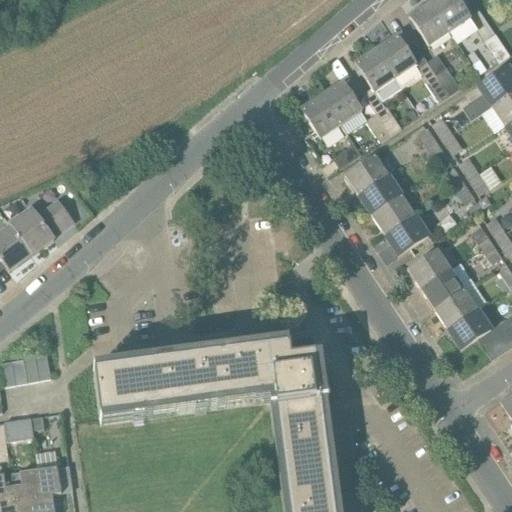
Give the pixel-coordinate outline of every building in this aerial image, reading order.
[(438,0),(430,6),(449,35),(470,22),(454,0),(438,0)] [(428,49),(449,35),(430,6),(409,20),(428,49)] [(395,82),(415,68),(396,39),(376,52),(395,82)] [(509,60),(495,39),(484,46),(498,67),(509,60)] [(375,96),(395,82),(376,52),(354,66),(371,92),(363,97),(376,117),(390,139),(401,132),(387,110),(385,111),(375,96)] [(473,67),(479,63),(473,54),(467,58),(473,67)] [(439,106),(449,99),(435,78),(427,65),(416,72),(439,106)] [(435,78),(449,99),(460,92),(446,71),(435,78)] [(491,111),(511,97),(511,78),(507,71),(477,90),(491,111)] [(321,99),(341,128),(361,115),(341,85),(321,99)] [(504,131),(511,125),(511,97),(491,111),(504,131)] [(320,142),(341,128),(321,99),(300,113),(320,142)] [(468,101),(449,115),(454,121),(473,107),(468,101)] [(415,119),(411,112),(403,117),(407,124),(415,119)] [(380,146),(390,139),(376,117),(365,124),(380,146)] [(442,143),(452,137),(442,122),(432,128),(442,143)] [(427,153),(437,147),(427,131),(417,138),(427,153)] [(452,137),(442,143),(452,159),(462,152),(452,137)] [(437,147),(427,153),(438,169),(447,162),(437,147)] [(353,148),(332,161),(339,172),(360,158),(353,148)] [(344,179),(358,200),(388,179),(375,159),(344,179)] [(469,184),(479,177),(469,162),(458,168),(469,184)] [(454,193),(464,187),(454,172),(444,178),(454,193)] [(479,177),(469,184),(479,199),(489,192),(479,177)] [(358,200),(371,220),(402,199),(388,179),(358,200)] [(464,187),(454,193),(464,209),(474,203),(464,187)] [(371,220),(385,240),(415,219),(402,199),(371,220)] [(490,206),(485,199),(477,204),(482,211),(490,206)] [(9,229),(31,259),(53,243),(49,238),(55,234),(58,237),(72,227),(56,204),(37,218),(31,211),(8,227),(9,229)] [(415,219),(385,240),(398,260),(429,240),(415,219)] [(496,243),(505,237),(495,221),(486,228),(496,243)] [(0,235),(0,264),(8,276),(31,259),(9,229),(0,235)] [(482,252),(491,246),(481,231),(472,237),(482,252)] [(511,246),(505,237),(496,243),(506,259),(511,254),(511,246)] [(491,246),(482,252),(492,267),(502,261),(491,246)] [(407,273),(420,294),(451,273),(437,253),(407,273)] [(509,292),(511,289),(511,277),(508,271),(499,277),(509,292)] [(420,294),(434,314),(464,293),(451,273),(420,294)] [(434,314),(447,334),(477,313),(464,293),(434,314)] [(477,343),(488,336),(491,333),(477,313),(447,334),(461,354),(477,343)] [(511,348),(511,325),(509,321),(499,328),(511,348)] [(501,356),(511,349),(511,348),(499,328),(491,333),(488,336),(501,356)] [(491,363),(501,356),(488,336),(477,343),(491,363)] [(288,353),(94,378),(99,423),(269,401),(274,400),(274,403),(287,502),(288,511),(334,511),(320,406),(328,405),(325,380),(317,381),(314,362),(290,365),(288,353)] [(35,361),(39,384),(50,382),(46,359),(35,361)] [(27,386),(39,384),(35,361),(23,363),(27,386)] [(15,388),(27,386),(23,363),(11,365),(15,388)] [(0,368),(4,390),(15,388),(11,365),(0,366),(0,368)] [(511,426),(510,428),(511,431),(511,397),(500,405),(511,424),(511,426)] [(31,422),(32,434),(44,433),(42,421),(31,422)] [(33,441),(32,434),(31,422),(4,426),(4,427),(6,441),(6,445),(33,441)] [(33,501),(34,511),(53,511),(52,499),(61,498),(57,471),(37,474),(41,499),(33,501)] [(15,511),(34,511),(33,501),(41,499),(37,474),(20,476),(21,489),(13,491),(15,511)] [(0,511),(15,511),(13,491),(5,492),(3,479),(0,479),(0,511)]
